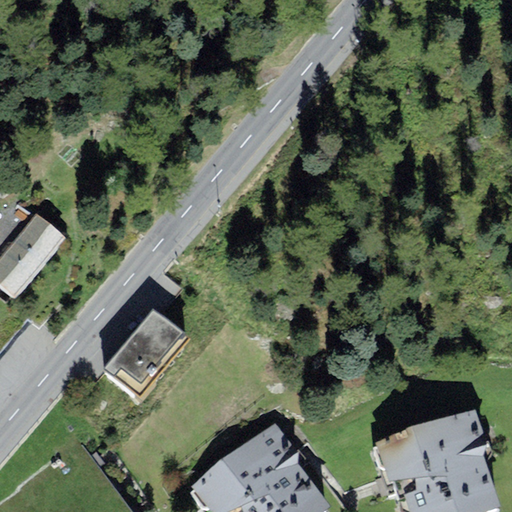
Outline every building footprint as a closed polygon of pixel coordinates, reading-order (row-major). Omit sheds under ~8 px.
[(3,279),(31,301),(82,238),(55,216),(30,247),(7,274),(3,279)] [(0,228),(0,269),(7,274),(30,247),(0,228)] [(168,315),(120,377),(163,411),(211,348),(168,315)] [(475,417),(375,452),(395,511),(463,511),(504,498),(475,417)] [(283,427),(194,493),(208,511),(337,511),(343,508),(283,427)] [(6,511),(146,511),(133,494),(111,463),(98,446),(6,511)]
